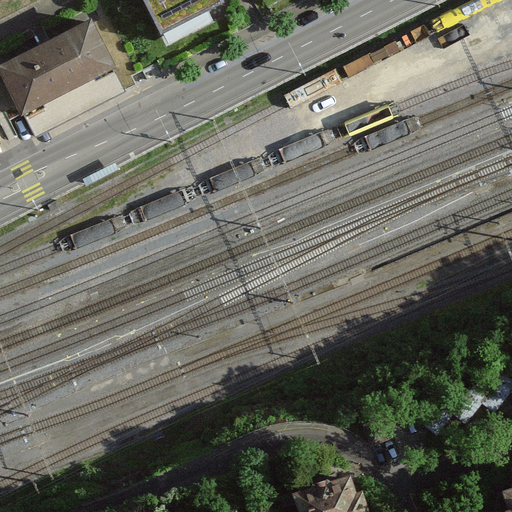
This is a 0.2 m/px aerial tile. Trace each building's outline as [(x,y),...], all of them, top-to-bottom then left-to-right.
[(220,0),(141,0),(162,40),(225,9),(220,0)] [(0,71),(31,138),(126,95),(95,28),(0,71)] [(469,401),(511,392),(511,389),(507,365),(463,374),(469,401)] [(296,488),(302,511),(363,511),(351,471),(296,488)] [(511,511),(511,485),(497,491),(503,511),(511,511)]
